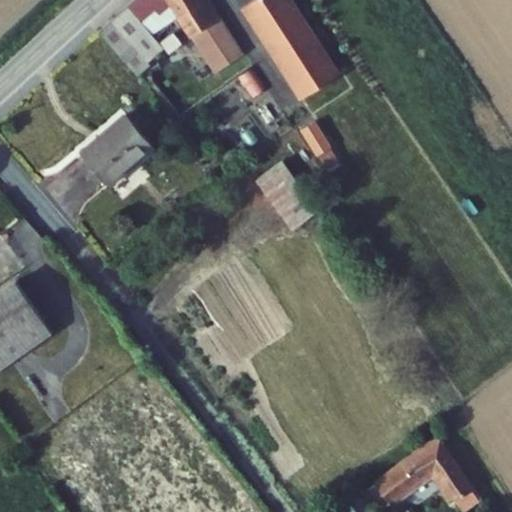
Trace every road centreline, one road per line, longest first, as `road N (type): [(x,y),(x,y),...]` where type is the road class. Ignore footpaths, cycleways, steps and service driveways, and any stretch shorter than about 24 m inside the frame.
road 1 (unclassified): [(0,159),(285,511)]
road 2 (tertiary): [(94,0),(0,85)]
